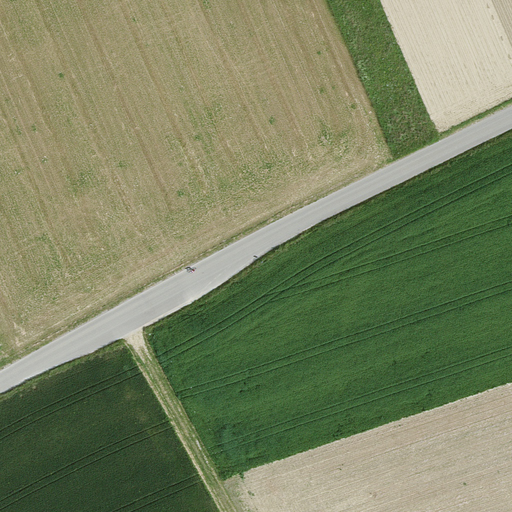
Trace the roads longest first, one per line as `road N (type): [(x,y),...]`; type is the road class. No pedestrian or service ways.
road 1 (unclassified): [(0,383),(511,115)]
road 2 (track): [(124,313),(228,511)]
